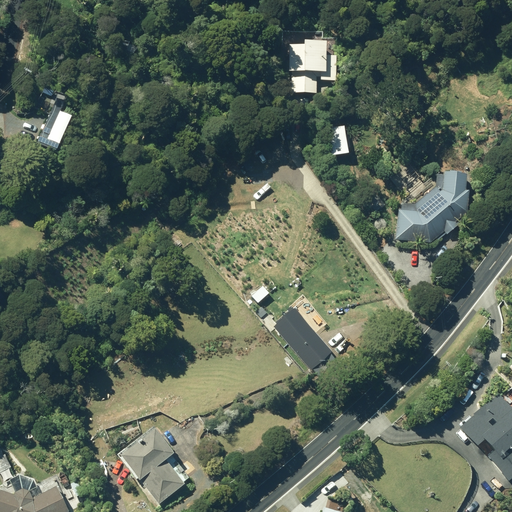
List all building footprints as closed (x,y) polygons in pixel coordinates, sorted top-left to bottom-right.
[(57,0),(63,10),(71,5),(68,0),(57,0)] [(323,57),(323,47),(300,47),(300,50),(286,51),(286,76),(290,76),(290,94),(315,95),(315,91),(326,91),(326,87),(335,87),(335,59),(326,59),(326,57),(323,57)] [(63,97),(42,88),(33,109),(46,114),(34,142),(54,151),(68,117),(57,112),(63,97)] [(245,157),(254,169),(264,161),(256,150),(245,157)] [(458,180),(459,177),(447,176),(447,179),(440,178),(440,180),(434,180),(432,192),(413,208),(400,207),(399,214),(396,214),(394,243),(429,246),(436,240),(437,242),(445,236),(446,237),(457,228),(456,227),(464,220),(463,218),(465,216),(467,195),(463,195),(464,180),(458,180)] [(386,203),(376,193),(366,204),(376,214),(386,203)] [(265,304),(254,312),(263,324),(274,316),(265,304)] [(292,312),(290,310),(284,314),(286,315),(275,324),(277,326),(271,331),(310,373),(331,354),(292,312)] [(458,428),(502,483),(511,474),(511,413),(497,395),(484,406),(483,405),(470,415),(471,417),(458,428)] [(181,487),(186,483),(169,460),(167,458),(169,457),(148,433),(114,461),(116,463),(136,487),(138,486),(157,509),(182,489),(181,487)] [(84,495),(77,480),(68,484),(74,499),(84,495)] [(0,511),(64,511),(54,490),(30,502),(26,495),(20,493),(13,496),(13,498),(0,493),(0,511)]
